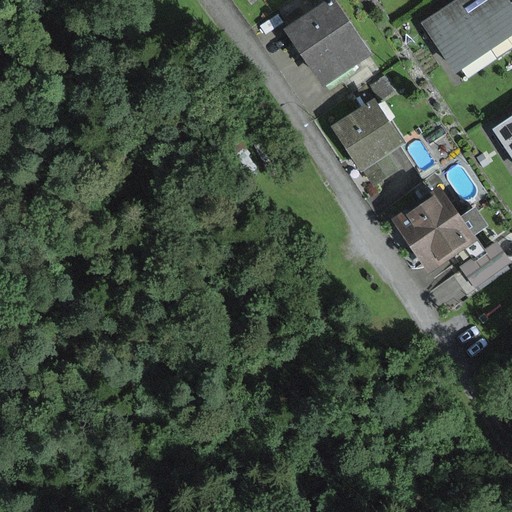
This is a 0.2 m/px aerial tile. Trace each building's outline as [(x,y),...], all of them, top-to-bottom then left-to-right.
[(252,0),(261,11),(275,0),(252,0)] [(352,0),(301,34),(336,87),(389,52),(353,0),(352,0)] [(511,32),(511,14),(502,0),(467,0),(462,4),(490,47),(511,32)] [(490,47),(462,4),(432,23),(460,66),(490,47)] [(346,130),(372,171),(414,144),(388,103),(346,130)] [(511,121),(501,129),(511,145),(511,121)] [(455,188),(403,220),(434,271),(486,239),(455,188)]
